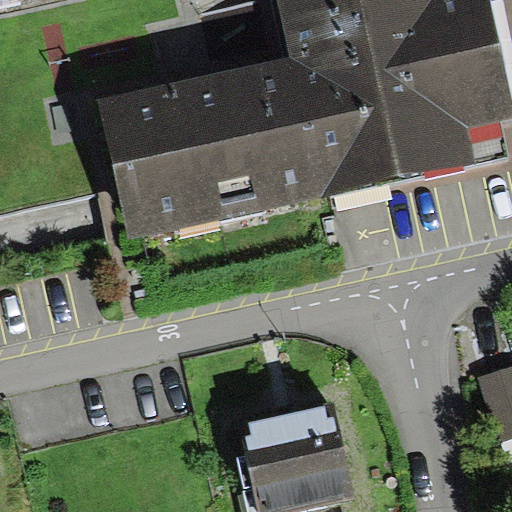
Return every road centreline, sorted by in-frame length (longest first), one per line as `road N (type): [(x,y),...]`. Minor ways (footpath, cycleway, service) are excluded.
road 1 (residential): [(0,373),(397,287)]
road 2 (residential): [(397,287),(442,511)]
